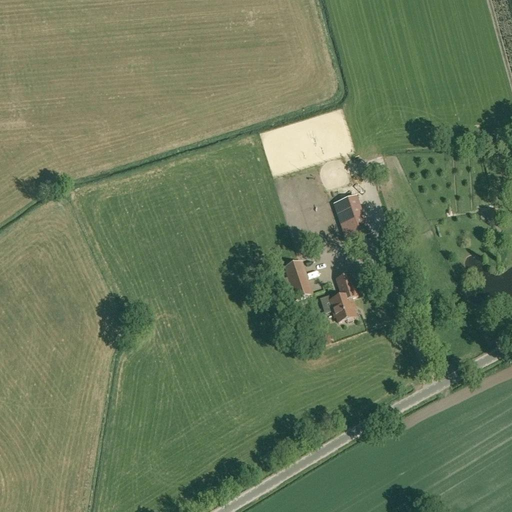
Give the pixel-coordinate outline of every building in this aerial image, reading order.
[(334,206),(347,244),(369,237),(356,199),(334,206)] [(500,222),(497,210),(487,212),(490,225),(500,222)] [(286,269),(296,301),(313,296),(302,264),(286,269)] [(353,322),(354,320),(354,319),(356,318),(351,305),(353,304),(352,299),(358,297),(351,276),(337,281),(342,298),(337,300),(336,295),(328,298),(333,312),(335,312),(339,324),(346,322),(346,323),(348,324),(353,322)] [(323,315),(328,314),(325,299),(320,300),(323,315)]
